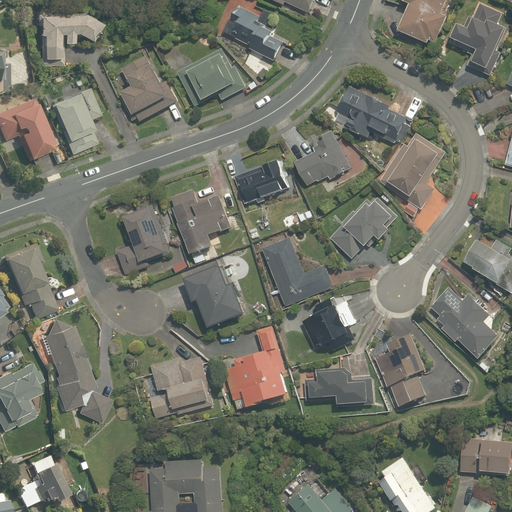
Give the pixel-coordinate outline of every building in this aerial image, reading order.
[(266,0),(284,9),(287,4),(309,15),(316,0),(266,0)] [(403,33),(437,48),(451,18),(445,15),(451,0),(408,0),(407,3),(415,7),(403,33)] [(243,3),(230,24),(240,30),(238,33),(254,43),(251,48),(279,66),(294,41),(264,23),(267,18),(243,3)] [(461,26),(454,42),(467,48),(465,54),(473,58),(470,65),(494,75),(511,32),(511,30),(500,25),(505,14),(484,5),(474,31),(461,26)] [(103,26),(81,18),(43,21),(46,63),(62,61),(63,49),(76,50),(75,37),(95,45),(103,26)] [(179,74),(196,111),(222,99),(224,104),(247,94),(227,51),(179,74)] [(265,85),(276,68),(251,53),(241,70),(265,85)] [(160,55),(123,70),(133,92),(127,94),(137,118),(179,100),(160,55)] [(56,109),(75,154),(102,143),(92,120),(105,115),(89,75),(44,94),(51,111),(56,109)] [(358,89),(341,120),(355,128),(352,134),(367,142),(373,132),(398,146),(413,119),(358,89)] [(36,97),(0,111),(0,132),(4,143),(22,135),(32,160),(57,149),(36,97)] [(319,155),(299,163),(309,190),(354,172),(337,131),(313,141),(319,155)] [(406,145),(382,183),(423,211),(437,190),(429,185),(434,178),(432,177),(448,154),(419,134),(410,147),(406,145)] [(283,159),(234,176),(247,210),(295,193),(283,159)] [(215,238),(242,229),(225,181),(173,198),(195,260),(220,252),(215,238)] [(372,245),(378,251),(396,233),(391,228),(402,217),(376,192),(329,239),(354,264),(372,245)] [(155,205),(124,216),(137,249),(120,255),(127,274),(175,257),(155,205)] [(290,237),(262,249),(288,309),(340,286),(332,267),(309,278),(290,237)] [(511,248),(500,242),(494,252),(481,245),(468,268),(511,293),(511,248)] [(33,248),(5,258),(24,307),(28,306),(35,322),(58,313),(33,248)] [(213,330),(250,316),(239,287),(232,289),(224,268),(189,282),(198,306),(203,304),(213,330)] [(0,286),(0,318),(12,310),(0,286)] [(467,305),(454,292),(435,311),(445,320),(441,324),(448,330),(446,333),(460,346),(462,343),(485,364),(506,341),(491,326),(497,320),(474,298),(467,305)] [(361,327),(351,302),(338,296),(317,304),(322,318),(308,323),(317,349),(327,346),(329,352),(359,340),(355,329),(361,327)] [(45,337),(57,381),(57,396),(62,413),(82,407),(78,415),(101,426),(112,401),(94,393),(75,326),(56,318),(45,337)] [(253,411),(294,398),(277,327),(258,333),(265,353),(226,365),(237,401),(248,397),(253,411)] [(406,416),(437,402),(426,379),(436,375),(418,335),(393,347),(396,354),(388,358),(384,350),(374,355),(390,390),(393,388),(406,416)] [(205,354),(151,366),(158,397),(151,399),(156,422),(217,407),(205,354)] [(31,363),(0,377),(0,423),(4,433),(37,418),(30,400),(44,394),(31,363)] [(376,408),(376,381),(355,380),(355,370),(316,370),(316,381),(306,381),(306,402),(342,402),(342,408),(376,408)] [(511,443),(468,438),(464,473),(511,478),(511,443)] [(50,455),(29,466),(36,478),(17,488),(28,510),(48,500),(53,510),(73,499),(50,455)] [(443,511),(409,459),(384,476),(388,481),(381,486),(396,508),(403,503),(408,511),(443,511)] [(230,511),(227,462),(159,467),(161,511),(230,511)] [(298,511),(351,511),(332,486),(310,502),(301,491),(289,501),(298,511)] [(505,511),(478,497),(470,511),(505,511)]
